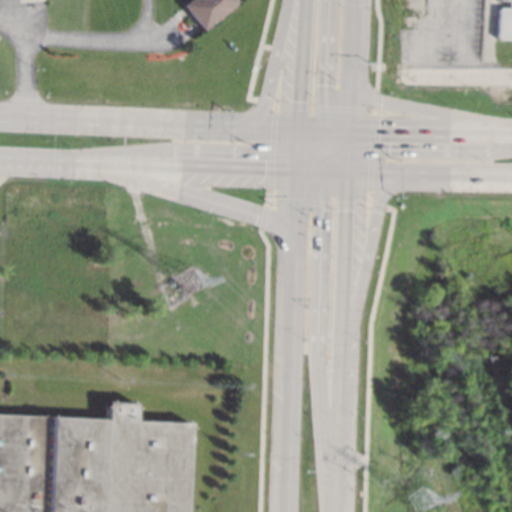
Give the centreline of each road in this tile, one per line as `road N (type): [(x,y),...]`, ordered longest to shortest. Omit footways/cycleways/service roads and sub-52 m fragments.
road 1 (primary): [(300,170),(288,511)]
road 2 (primary): [(337,511),(318,355),(321,171)]
road 3 (primary): [(336,511),(350,173)]
road 4 (secondary): [(0,159),(300,170)]
road 5 (primary): [(339,413),(352,388),(356,314),(378,212),(383,195),(407,175)]
road 6 (secondary): [(246,126),(0,114)]
road 7 (primary): [(86,161),(261,215),(297,243)]
road 8 (primary): [(511,129),(384,101),(366,94),(354,76)]
road 9 (secondary): [(350,173),(511,176)]
road 10 (secondary): [(511,132),(351,131)]
road 11 (primary): [(289,0),(264,114),(246,126)]
road 12 (primary): [(328,0),(329,130)]
road 13 (primary): [(305,0),(301,129)]
